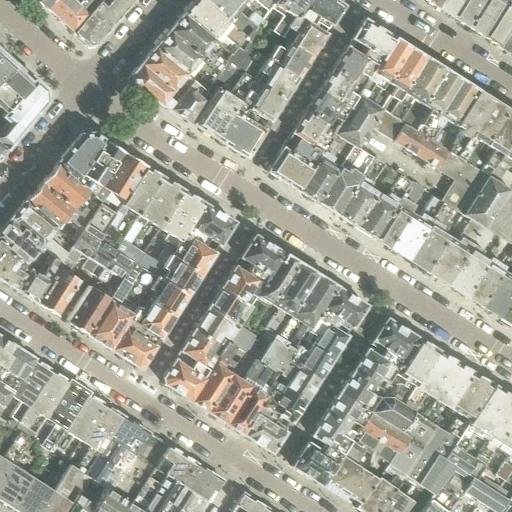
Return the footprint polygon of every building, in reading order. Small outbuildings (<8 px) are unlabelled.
[(34,0),(43,8),(45,9),(55,18),(59,22),(69,31),(70,33),(91,8),(97,0),(34,0)] [(128,0),(97,0),(91,8),(110,24),(130,1),(128,0)] [(249,39),(203,0),(193,0),(182,14),(212,38),(218,31),(238,47),(241,51),(248,41),(249,39)] [(236,11),(242,3),(238,0),(203,0),(249,39),(256,28),(256,27),(262,20),(254,13),(247,20),(236,11)] [(272,4),(274,0),(238,0),(242,3),(244,0),(254,0),(266,11),(272,4)] [(274,0),(272,4),(284,12),(271,31),(280,36),(286,27),(295,15),(296,16),(306,0),(274,0)] [(306,0),(296,16),(311,25),(317,17),(330,25),(342,6),(332,0),(306,0)] [(440,0),(435,8),(449,17),(460,0),(440,0)] [(460,0),(449,17),(466,27),(483,0),(460,0)] [(483,0),(466,27),(480,36),(503,0),(483,0)] [(505,33),(511,37),(511,0),(503,0),(480,36),(496,47),(505,33)] [(70,33),(79,41),(83,45),(85,46),(85,45),(91,45),(92,45),(93,44),(97,40),(110,24),(91,8),(70,33)] [(182,14),(168,31),(217,72),(224,61),(214,52),(212,54),(205,48),(213,40),(213,39),(212,38),(182,14)] [(295,33),(289,42),(310,56),(325,34),(311,25),(296,16),(295,15),(286,27),(295,33)] [(375,65),(392,38),(362,19),(345,46),(375,65)] [(168,31),(154,46),(186,73),(191,67),(210,83),(217,72),(168,31)] [(508,54),(511,48),(511,37),(505,33),(496,47),(508,54)] [(408,48),(392,38),(375,65),(361,87),(356,94),(364,99),(374,83),(382,88),(386,83),(408,48)] [(224,61),(217,72),(210,83),(206,90),(186,122),(213,139),(237,101),(239,103),(253,80),(243,73),(256,52),(258,48),(248,41),(241,51),(238,47),(231,54),(230,53),(224,61)] [(296,78),(310,56),(289,42),(284,51),(275,45),(270,53),(260,46),(258,48),(256,52),(266,58),(296,78)] [(186,73),(154,46),(139,64),(178,97),(193,80),(186,73)] [(331,68),(361,87),(375,65),(345,46),(331,68)] [(388,114),(424,58),(408,48),(386,83),(393,88),(380,109),(388,114)] [(0,57),(0,80),(11,67),(0,57)] [(283,99),(296,78),(266,58),(258,71),(263,74),(257,82),(283,99)] [(412,99),(421,105),(443,70),(424,58),(388,114),(401,122),(408,126),(414,115),(406,110),(412,99)] [(14,64),(11,67),(0,80),(0,110),(2,112),(32,80),(22,71),(14,64)] [(178,97),(139,64),(129,76),(131,87),(167,110),(178,97)] [(331,68),(318,89),(347,108),(356,94),(361,87),(331,68)] [(423,136),(459,80),(443,70),(421,105),(428,109),(415,131),(423,136)] [(0,126),(0,139),(7,145),(44,102),(45,101),(43,90),(32,80),(2,112),(0,114),(0,118),(4,122),(0,126)] [(193,80),(178,97),(167,110),(186,122),(206,90),(193,80)] [(268,121),(283,99),(257,82),(253,80),(239,103),(254,113),(268,121)] [(452,124),(474,90),(459,80),(423,136),(438,146),(446,133),(439,129),(444,119),(452,124)] [(318,89),(304,110),(325,124),(333,129),(336,124),(347,108),(318,89)] [(438,146),(454,156),(489,99),(474,90),(452,124),(460,129),(454,138),(446,133),(438,146)] [(352,142),(357,146),(360,141),(369,127),(390,140),(401,122),(388,114),(380,109),(364,99),(356,94),(347,108),(336,124),(333,129),(352,142)] [(475,139),(483,144),(505,109),(489,99),(454,156),(462,161),(475,139)] [(254,113),(239,103),(237,101),(213,139),(245,159),(263,130),(249,121),(254,113)] [(486,176),(511,135),(511,113),(505,109),(483,144),(491,149),(484,160),(476,154),(469,165),(477,170),(486,176)] [(319,152),(333,129),(325,124),(304,110),(289,133),(319,152)] [(453,210),(460,214),(486,176),(477,170),(469,165),(462,161),(454,156),(438,146),(423,136),(415,131),(408,126),(401,122),(390,140),(434,168),(434,169),(452,180),(438,201),(453,210)] [(319,152),(295,190),(314,203),(336,167),(337,167),(340,162),(352,142),(333,129),(319,152)] [(79,135),(55,164),(76,182),(103,141),(91,133),(79,135)] [(295,190),(319,152),(289,133),(265,172),(295,190)] [(460,214),(468,220),(479,227),(484,230),(509,190),(506,188),(497,182),(510,161),(511,162),(511,135),(486,176),(460,214)] [(91,194),(94,196),(121,152),(103,141),(76,182),(91,194)] [(333,214),(370,156),(374,149),(360,141),(357,146),(352,142),(340,162),(337,167),(336,167),(314,203),(333,214)] [(122,201),(143,166),(121,152),(94,196),(101,202),(102,200),(105,197),(108,191),(122,201)] [(333,214),(354,228),(376,192),(368,186),(382,164),(373,158),(370,156),(333,214)] [(91,194),(76,182),(55,164),(39,183),(86,223),(95,210),(91,207),(88,209),(82,204),(91,194)] [(136,215),(160,177),(143,166),(122,201),(120,204),(126,209),(136,215)] [(372,239),(409,181),(405,178),(406,175),(397,169),(395,172),(391,169),(376,192),(354,228),(372,239)] [(156,228),(180,189),(160,177),(136,215),(156,228)] [(509,225),(511,220),(511,178),(511,179),(506,188),(509,190),(484,230),(492,234),(497,237),(506,223),(509,225)] [(372,239),(386,248),(409,212),(413,205),(412,205),(422,189),(409,181),(372,239)] [(81,231),(86,223),(39,183),(24,201),(55,227),(65,216),(79,229),(81,231)] [(154,261),(162,266),(169,254),(183,232),(201,203),(180,189),(156,228),(166,234),(161,242),(165,245),(154,261)] [(402,258),(438,201),(430,195),(417,217),(409,212),(386,248),(402,258)] [(43,241),(55,227),(24,201),(8,219),(47,251),(44,248),(47,244),(43,241)] [(402,258),(424,272),(447,236),(438,230),(453,210),(438,201),(402,258)] [(183,232),(202,246),(207,238),(218,245),(232,223),(232,222),(201,203),(183,232)] [(86,223),(81,231),(98,240),(108,223),(114,228),(123,214),(122,214),(126,209),(120,204),(114,214),(99,205),(95,210),(86,223)] [(39,262),(47,251),(8,219),(0,228),(0,243),(18,259),(24,264),(31,256),(39,262)] [(424,272),(443,284),(479,227),(468,220),(456,241),(447,236),(424,272)] [(511,220),(509,225),(506,223),(497,237),(492,234),(481,251),(479,255),(488,261),(498,268),(501,270),(509,275),(511,270),(511,256),(510,255),(511,252),(511,220)] [(443,284),(465,298),(488,261),(479,255),(481,251),(492,234),(484,230),(479,227),(443,284)] [(79,254),(86,258),(98,240),(81,231),(79,229),(70,239),(74,242),(64,257),(73,263),(79,254)] [(213,253),(202,246),(183,232),(169,254),(200,274),(213,253)] [(253,235),(234,265),(264,284),(283,254),(253,235)] [(122,239),(114,250),(102,269),(97,278),(102,282),(112,289),(119,278),(130,261),(135,264),(142,253),(122,239)] [(102,269),(114,250),(98,240),(86,258),(80,268),(89,274),(95,265),(102,269)] [(28,268),(24,264),(18,259),(0,243),(0,280),(14,290),(24,274),(28,268)] [(511,297),(511,252),(510,255),(511,256),(511,270),(509,275),(501,270),(478,306),(499,319),(511,297)] [(146,289),(156,275),(162,266),(154,261),(142,253),(135,264),(130,261),(119,278),(144,294),(146,289)] [(162,266),(156,275),(186,294),(200,274),(169,254),(162,266)] [(264,284),(257,296),(268,304),(295,262),(283,254),(264,284)] [(60,263),(35,303),(54,316),(77,280),(67,273),(73,263),(64,257),(60,263)] [(14,290),(35,303),(60,263),(52,258),(41,276),(28,268),(24,274),(14,290)] [(465,298),(478,306),(501,270),(498,268),(488,261),(465,298)] [(264,330),(272,335),(276,337),(315,275),(295,262),(268,304),(277,309),(264,330)] [(257,296),(264,284),(234,265),(220,287),(246,303),(251,295),(255,298),(257,296)] [(173,316),(186,294),(156,275),(146,289),(151,292),(146,299),(173,316)] [(307,329),(315,316),(334,286),(315,275),(276,337),(272,335),(270,339),(266,345),(287,359),(296,345),(287,342),(299,323),(307,329)] [(129,319),(128,318),(136,305),(140,308),(146,299),(151,292),(146,289),(144,294),(119,278),(112,289),(106,300),(83,334),(109,351),(129,319)] [(315,316),(333,328),(338,320),(351,327),(365,306),(334,286),(315,316)] [(83,334),(106,300),(88,287),(87,287),(64,322),(83,334)] [(250,306),(246,303),(220,287),(208,305),(238,324),(250,306)] [(511,327),(511,297),(499,319),(511,327)] [(128,318),(129,319),(159,337),(173,316),(146,299),(140,308),(136,305),(128,318)] [(255,335),(238,324),(208,305),(192,330),(218,346),(224,337),(228,340),(244,351),(246,348),(258,357),(264,349),(253,338),(255,335)] [(314,337),(311,343),(332,357),(345,336),(333,328),(315,316),(307,329),(305,331),(314,337)] [(153,346),(159,337),(129,319),(109,351),(135,367),(141,366),(141,365),(153,346)] [(397,368),(415,338),(385,319),(371,341),(366,348),(397,368)] [(212,355),(218,346),(192,330),(179,350),(209,370),(217,358),(212,355)] [(0,337),(0,370),(16,348),(0,337)] [(415,338),(397,368),(396,368),(393,374),(404,381),(402,385),(399,383),(396,389),(391,386),(387,383),(386,383),(382,389),(383,390),(378,397),(390,397),(402,405),(436,351),(415,338)] [(209,370),(189,402),(207,413),(232,374),(230,373),(235,365),(227,360),(232,352),(240,358),(244,351),(228,340),(217,358),(209,370)] [(287,359),(318,379),(330,359),(332,357),(311,343),(305,351),(296,345),(287,359)] [(225,425),(250,386),(251,383),(258,387),(270,369),(278,374),(287,359),(266,345),(264,349),(258,357),(256,361),(255,360),(241,381),(232,374),(207,413),(225,425)] [(0,383),(12,391),(33,359),(16,348),(0,370),(0,383)] [(366,348),(352,370),(376,386),(382,389),(386,383),(387,383),(393,374),(396,368),(397,368),(366,348)] [(189,402),(209,370),(179,350),(161,378),(162,385),(163,385),(189,402)] [(424,394),(433,399),(456,363),(436,351),(402,405),(412,412),(424,394)] [(3,424),(12,429),(50,370),(33,359),(12,391),(9,396),(19,402),(8,417),(3,424)] [(304,400),(318,379),(287,359),(278,374),(287,380),(282,386),(304,400)] [(447,408),(470,372),(456,363),(433,399),(427,409),(441,418),(447,408)] [(45,419),(69,382),(50,370),(12,429),(17,433),(28,439),(30,441),(35,434),(25,427),(35,413),(45,419)] [(352,370),(339,390),(370,410),(378,397),(383,390),(382,389),(376,386),(352,370)] [(454,418),(444,432),(435,426),(423,447),(405,476),(417,484),(435,455),(443,460),(491,385),(470,372),(447,408),(463,418),(460,422),(454,418)] [(290,422),(304,400),(282,386),(282,387),(274,381),(269,389),(269,388),(264,395),(259,403),(277,414),(290,422)] [(50,450),(87,394),(69,382),(45,419),(54,425),(44,439),(35,433),(35,434),(30,441),(38,446),(33,454),(43,460),(50,450)] [(0,409),(9,396),(12,391),(0,383),(0,409)] [(488,438),(511,408),(511,398),(491,385),(443,460),(454,467),(451,470),(465,478),(467,475),(477,461),(473,459),(462,452),(473,435),(484,442),(488,438)] [(239,434),(259,403),(264,395),(250,386),(225,425),(239,434)] [(339,390),(324,414),(349,431),(354,424),(359,427),(370,410),(339,390)] [(80,441),(103,404),(87,394),(50,450),(57,454),(59,450),(61,451),(71,436),(80,441)] [(412,412),(402,405),(390,397),(378,397),(370,410),(368,412),(409,437),(423,447),(435,426),(412,412)] [(259,403),(239,434),(270,454),(284,432),(271,423),(277,414),(259,403)] [(66,463),(68,465),(82,474),(94,455),(105,437),(120,415),(103,404),(80,441),(89,447),(80,462),(82,464),(80,467),(69,459),(66,463)] [(495,448),(505,456),(511,447),(511,408),(488,438),(484,442),(479,450),(473,459),(477,461),(467,475),(506,500),(511,493),(511,492),(481,472),(485,466),(484,465),(495,448)] [(371,453),(387,464),(394,453),(396,454),(409,437),(368,412),(359,427),(357,430),(362,433),(355,444),(355,445),(364,451),(370,455),(371,453)] [(341,455),(340,455),(355,465),(364,451),(355,445),(355,444),(350,441),(354,434),(349,431),(324,414),(310,435),(341,455)] [(120,415),(105,437),(134,455),(148,433),(120,415)] [(0,483),(12,465),(28,439),(17,433),(1,459),(0,457),(0,483)] [(290,467),(320,486),(340,455),(341,455),(310,435),(290,467)] [(105,437),(94,455),(122,474),(129,464),(118,457),(120,453),(131,460),(134,455),(105,437)] [(405,476),(423,447),(409,437),(396,454),(394,453),(387,464),(388,464),(405,476)] [(180,486),(195,463),(168,446),(154,469),(180,486)] [(511,447),(505,456),(493,475),(503,481),(511,467),(511,447)] [(117,483),(122,474),(94,455),(82,474),(89,478),(104,488),(110,492),(114,487),(102,480),(105,476),(117,483)] [(358,502),(377,479),(355,465),(340,455),(320,486),(348,504),(351,499),(353,498),(358,502)] [(443,460),(435,455),(417,484),(422,488),(422,487),(432,495),(439,486),(451,470),(454,467),(443,460)] [(195,463),(180,486),(207,503),(220,482),(222,480),(195,463)] [(403,478),(405,476),(388,464),(383,471),(392,477),(387,484),(378,478),(377,479),(358,502),(354,508),(360,511),(376,511),(394,489),(394,490),(400,482),(403,478)] [(0,483),(0,502),(11,509),(31,477),(12,465),(0,483)] [(37,511),(66,511),(72,504),(63,498),(67,492),(66,492),(71,484),(82,490),(89,478),(82,474),(68,465),(61,476),(37,511)] [(169,503),(180,486),(154,469),(151,473),(161,479),(158,484),(148,478),(142,487),(169,503)] [(470,511),(474,508),(477,502),(493,511),(497,511),(505,503),(506,500),(467,475),(465,478),(451,470),(439,486),(448,493),(456,499),(447,510),(445,511),(470,511)] [(15,511),(37,511),(61,476),(52,472),(41,484),(31,477),(11,509),(15,511)] [(183,511),(201,511),(207,503),(180,486),(169,503),(183,511)] [(418,511),(445,511),(447,510),(456,499),(448,493),(439,486),(432,495),(418,511)] [(142,487),(131,505),(140,511),(163,511),(169,503),(142,487)] [(140,511),(131,505),(110,492),(104,488),(94,505),(88,511),(140,511)] [(394,489),(376,511),(403,511),(411,502),(408,499),(411,495),(406,492),(403,496),(394,490),(394,489)] [(269,511),(270,511),(242,493),(229,511),(269,511)] [(88,511),(94,505),(78,495),(72,504),(66,511),(88,511)] [(183,511),(169,503),(163,511),(183,511)]
